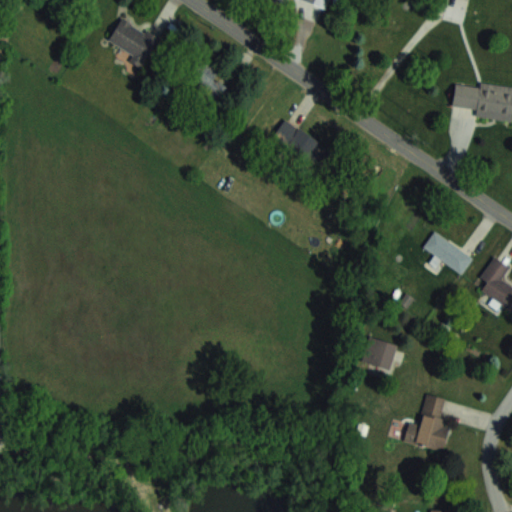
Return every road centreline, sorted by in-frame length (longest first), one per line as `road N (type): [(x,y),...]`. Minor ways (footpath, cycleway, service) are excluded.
road 1 (tertiary): [(511,219),(191,0)]
road 2 (residential): [(511,395),(492,440),(502,511)]
